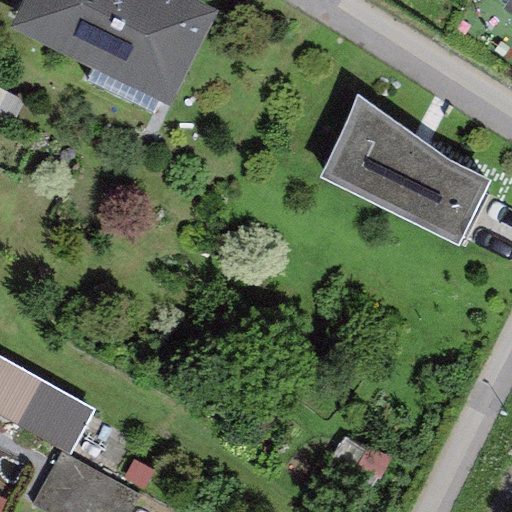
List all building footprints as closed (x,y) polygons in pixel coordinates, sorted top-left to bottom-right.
[(216,18),(179,0),(27,0),(10,36),(170,113),(216,18)] [(511,0),(503,15),(511,20),(511,0)] [(443,166),(356,103),(319,184),(457,253),(489,187),(443,166)] [(3,353),(0,359),(0,411),(81,447),(103,397),(3,353)] [(64,452),(43,507),(55,511),(136,511),(147,484),(64,452)]
